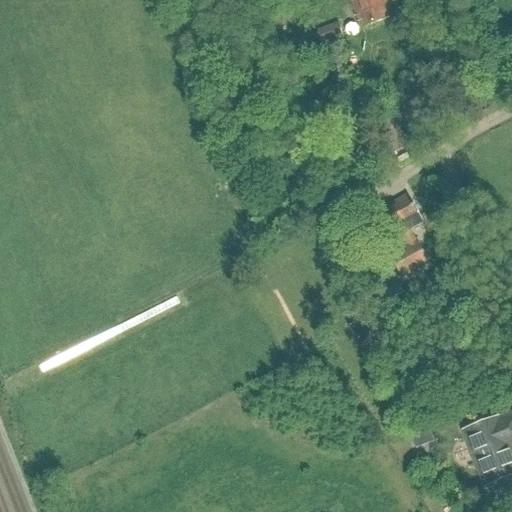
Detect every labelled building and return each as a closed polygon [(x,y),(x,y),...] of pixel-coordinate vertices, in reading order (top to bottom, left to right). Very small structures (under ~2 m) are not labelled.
[(351,0),(362,29),(391,19),(385,2),(383,2),(382,0),(351,0)] [(317,31),(321,44),(342,36),(337,23),(317,31)] [(373,123),(377,132),(390,157),(415,143),(399,110),(373,123)] [(400,229),(403,236),(400,237),(405,246),(387,256),(400,279),(429,263),(411,231),(423,225),(409,197),(371,217),(382,239),(400,229)] [(303,227),(300,221),(290,227),(293,232),(303,227)] [(391,270),(366,283),(379,307),(404,293),(391,270)] [(407,373),(385,385),(401,414),(422,402),(407,373)] [(494,482),(507,477),(511,474),(511,455),(510,451),(508,452),(506,447),(511,444),(511,415),(499,421),(498,419),(466,432),(482,474),(489,471),(494,482)]
